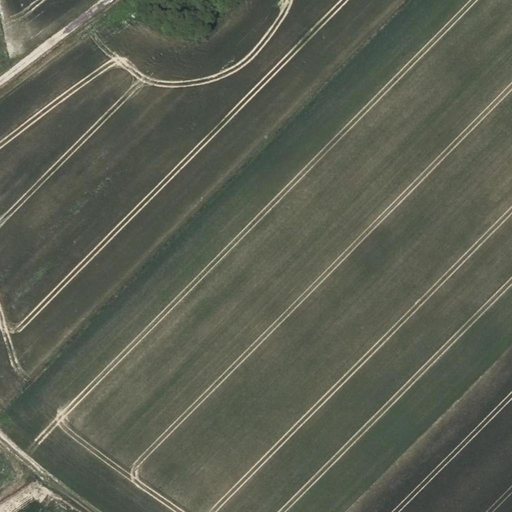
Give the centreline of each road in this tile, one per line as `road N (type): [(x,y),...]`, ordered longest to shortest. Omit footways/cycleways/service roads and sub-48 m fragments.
road 1 (track): [(105,0),(0,80)]
road 2 (track): [(95,511),(46,479),(0,432)]
